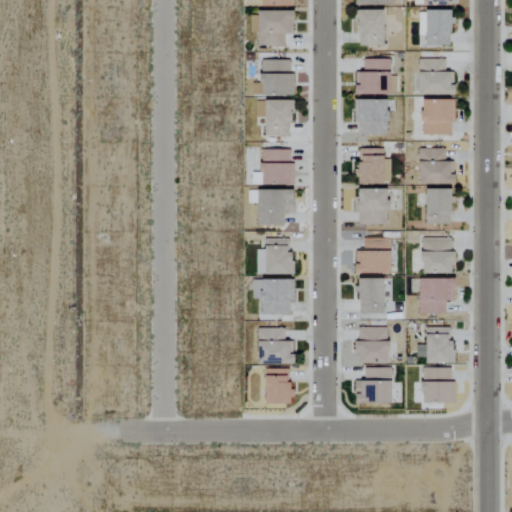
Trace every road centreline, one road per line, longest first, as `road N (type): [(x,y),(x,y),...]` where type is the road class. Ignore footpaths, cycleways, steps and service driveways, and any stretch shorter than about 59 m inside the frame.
road 1 (tertiary): [(488,511),(485,0)]
road 2 (residential): [(162,0),(166,431)]
road 3 (residential): [(326,0),(326,428)]
road 4 (residential): [(131,432),(488,425)]
